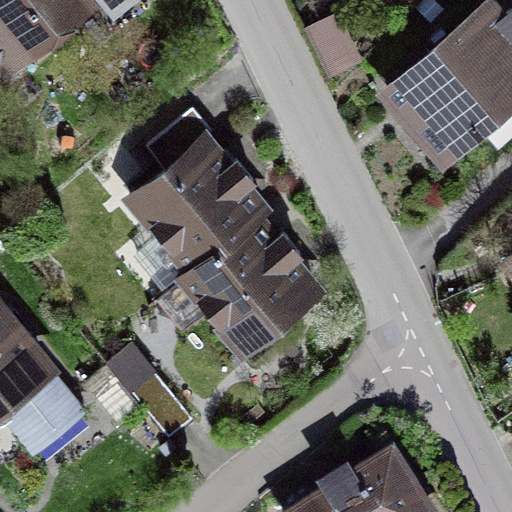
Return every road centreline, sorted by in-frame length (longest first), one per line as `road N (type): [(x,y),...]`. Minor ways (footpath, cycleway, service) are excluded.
road 1 (residential): [(248,0),(415,343)]
road 2 (residential): [(415,343),(205,511)]
road 3 (residential): [(415,343),(497,511)]
